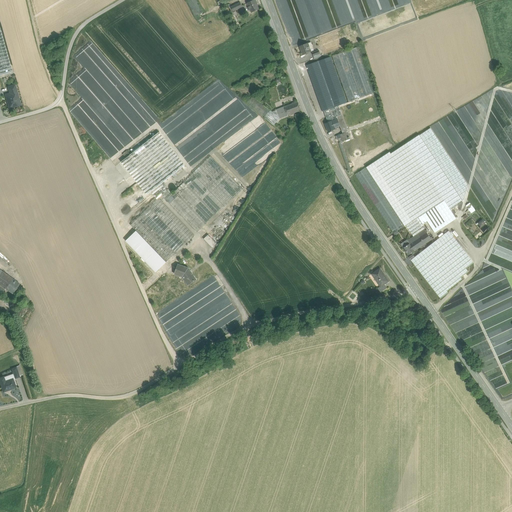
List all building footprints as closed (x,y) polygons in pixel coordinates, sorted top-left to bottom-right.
[(203,13),(196,0),(186,0),(195,17),(203,13)] [(255,0),(253,0),(247,3),(252,13),(259,9),(257,4),(255,0)] [(240,2),(231,7),(233,12),(242,7),(240,2)] [(0,28),(0,68),(10,66),(0,28)] [(307,43),(300,46),(303,55),(311,52),(307,43)] [(357,47),(332,56),(349,102),(374,93),(357,47)] [(319,50),(312,53),(314,59),(321,56),(319,50)] [(331,57),(306,66),(323,111),(348,102),(331,57)] [(10,66),(0,68),(0,75),(12,72),(10,66)] [(15,85),(8,87),(10,94),(17,92),(15,85)] [(17,92),(10,94),(11,97),(7,98),(9,108),(20,105),(17,92)] [(270,110),(253,96),(247,103),(264,118),(270,111),(270,110)] [(298,102),(284,107),(288,115),(301,110),(298,102)] [(243,104),(179,152),(184,159),(248,111),(243,104)] [(284,107),(276,110),(280,118),(288,115),(284,107)] [(276,110),(272,112),(270,111),(264,118),(274,125),(280,118),(276,110)] [(250,111),(185,159),(190,166),(255,117),(250,111)] [(342,115),(336,117),(336,118),(337,117),(337,119),(340,126),(342,131),(347,129),(342,115)] [(332,121),(325,124),(328,132),(335,129),(335,128),(340,126),(337,119),(332,121)] [(463,200),(465,199),(468,186),(430,128),(420,135),(463,200)] [(159,132),(121,162),(129,172),(135,167),(144,178),(138,183),(147,195),(185,165),(159,132)] [(347,132),(336,136),(338,140),(341,139),(342,142),(349,139),(350,139),(347,132)] [(462,201),(419,135),(407,143),(450,209),(462,201)] [(351,169),(341,142),(342,142),(341,139),(338,140),(348,170),(351,169)] [(405,143),(380,159),(395,183),(403,178),(404,177),(410,173),(411,173),(421,166),(405,143)] [(242,189),(211,156),(192,174),(196,178),(197,178),(224,206),(242,189)] [(417,218),(379,160),(367,167),(406,225),(417,218)] [(456,220),(421,166),(411,173),(447,226),(456,220)] [(405,226),(366,167),(355,175),(393,233),(405,226)] [(446,227),(410,173),(404,177),(440,231),(446,227)] [(172,194),(171,195),(175,199),(196,178),(192,174),(172,194)] [(175,199),(170,204),(197,232),(224,206),(197,178),(196,178),(175,199)] [(430,219),(403,178),(395,183),(423,225),(424,224),(424,223),(430,219)] [(129,189),(122,194),(126,200),(133,195),(129,189)] [(168,189),(159,198),(163,202),(166,200),(171,195),(172,194),(168,189)] [(171,195),(166,200),(167,201),(167,202),(168,203),(168,202),(170,204),(175,199),(171,195)] [(163,202),(159,198),(140,216),(176,253),(194,235),(163,202)] [(176,253),(140,216),(131,225),(136,231),(166,262),(176,253)] [(481,227),(486,223),(482,219),(478,222),(481,227)] [(437,229),(432,221),(429,223),(434,231),(437,229)] [(414,225),(412,224),(407,227),(410,232),(416,228),(414,225)] [(424,230),(418,234),(419,237),(424,244),(431,239),(424,230)] [(166,262),(136,231),(126,241),(156,272),(158,270),(163,265),(166,262)] [(217,244),(208,234),(203,239),(212,248),(217,244)] [(417,234),(408,241),(410,244),(419,237),(418,234),(417,234)] [(419,237),(410,244),(408,241),(407,240),(401,244),(404,248),(408,255),(424,244),(419,237)] [(188,268),(178,265),(177,267),(176,267),(175,269),(176,270),(175,274),(182,277),(188,285),(196,280),(188,268)] [(389,281),(380,268),(372,274),(380,287),(384,284),(389,281)] [(12,278),(2,271),(0,272),(0,294),(0,295),(5,289),(12,278)] [(12,278),(5,289),(12,294),(19,284),(12,278)] [(384,284),(380,287),(378,288),(380,292),(387,288),(384,284)] [(5,382),(4,377),(3,377),(0,378),(0,382),(3,392),(16,387),(13,379),(5,382)]
